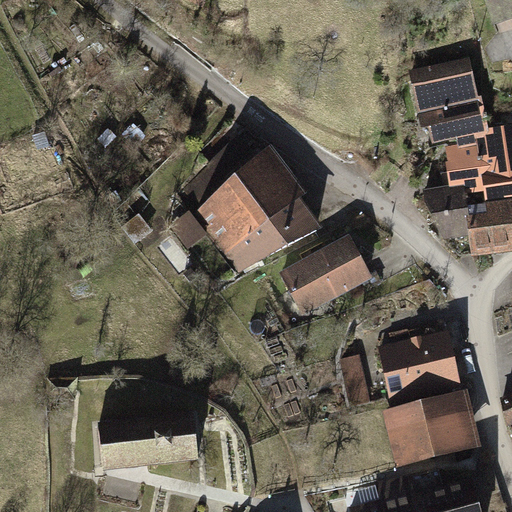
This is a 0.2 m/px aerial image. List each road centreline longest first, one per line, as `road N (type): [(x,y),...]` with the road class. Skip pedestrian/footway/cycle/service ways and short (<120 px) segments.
road 1 (residential): [(477,297),(441,252),(166,48)]
road 2 (residential): [(511,474),(477,297)]
